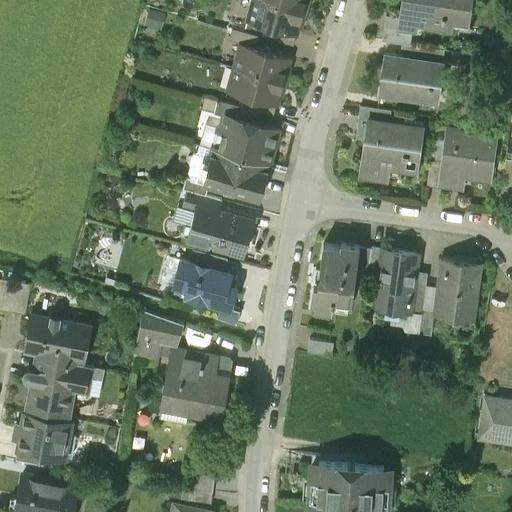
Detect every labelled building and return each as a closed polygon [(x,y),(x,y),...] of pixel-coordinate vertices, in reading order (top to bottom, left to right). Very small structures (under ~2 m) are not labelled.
[(305,9),(271,0),(252,0),(247,19),(273,26),(296,32),(301,16),(303,17),(305,9)] [(305,0),(271,0),(305,9),(307,2),(305,1),(305,0)] [(402,0),(400,16),(400,17),(414,19),(413,23),(452,29),(453,20),(469,23),(471,0),(402,0)] [(400,16),(386,14),(385,25),(412,29),(413,23),(414,19),(400,17),(400,16)] [(412,29),(385,25),(382,39),(410,43),(412,29)] [(296,32),(273,26),(270,38),(293,44),(296,32)] [(259,35),(232,27),(229,39),(240,42),(256,46),(259,35)] [(256,46),(240,42),(234,66),(285,80),(288,72),(285,71),(290,56),(256,46)] [(444,48),(412,43),(410,55),(443,60),(444,48)] [(410,55),(385,52),(380,92),(431,99),(434,80),(440,81),(443,60),(410,55)] [(285,80),(234,66),(227,89),(250,96),(277,103),(281,87),(283,88),(285,80)] [(277,103),(250,96),(247,107),(253,109),(273,115),(277,103)] [(247,107),(218,99),(214,113),(225,116),(226,114),(249,120),(253,109),(247,107)] [(391,109),(364,105),(362,119),(367,119),(368,117),(389,120),(391,109)] [(249,120),(226,114),(225,116),(222,128),(218,127),(212,148),(270,163),(274,146),(277,144),(280,135),(278,132),(279,129),(249,120)] [(389,120),(368,117),(367,119),(367,123),(365,139),(360,173),(384,176),(386,162),(417,167),(423,125),(389,120)] [(367,123),(357,121),(355,138),(365,139),(367,123)] [(205,123),(200,144),(212,148),(218,127),(205,123)] [(496,136),(446,129),(442,158),(439,182),(459,185),(461,172),(491,177),(496,136)] [(212,148),(200,144),(198,151),(195,153),(189,172),(191,176),(190,179),(209,184),(260,198),(270,163),(212,148)] [(442,158),(430,156),(427,180),(439,182),(442,158)] [(511,159),(505,159),(503,171),(511,172),(511,159)] [(511,172),(503,171),(501,183),(511,184),(511,172)] [(190,179),(187,178),(183,189),(186,190),(206,196),(209,184),(190,179)] [(511,184),(501,183),(500,195),(511,196),(511,184)] [(206,196),(186,190),(182,206),(194,209),(195,208),(217,214),(218,211),(219,211),(222,200),(206,196)] [(511,196),(500,195),(498,207),(511,208),(511,196)] [(217,214),(195,208),(194,209),(190,226),(186,225),(182,239),(197,243),(198,239),(215,244),(218,249),(223,246),(226,251),(231,248),(241,251),(243,245),(247,246),(252,227),(248,226),(250,220),(219,211),(218,211),(217,214)] [(340,246),(323,244),(313,310),(331,312),(333,299),(351,301),(355,272),(359,246),(340,243),(340,246)] [(383,246),(371,245),(371,247),(368,266),(380,268),(382,249),(383,246)] [(371,247),(359,246),(355,272),(367,273),(368,266),(371,247)] [(417,254),(382,249),(380,268),(375,305),(409,310),(414,277),(417,254)] [(227,259),(193,250),(190,262),(224,271),(227,259)] [(481,263),(441,257),(434,308),(433,313),(473,319),(481,263)] [(190,262),(181,259),(174,285),(175,286),(188,289),(186,296),(230,308),(236,287),(234,286),(227,285),(230,273),(224,271),(190,262)] [(237,275),(230,273),(227,285),(234,286),(237,275)] [(426,279),(414,277),(409,310),(421,311),(422,306),(426,279)] [(31,283),(6,279),(1,308),(25,313),(31,283)] [(188,289),(175,286),(173,292),(186,296),(188,289)] [(434,308),(422,306),(421,311),(419,330),(431,332),(433,313),(434,308)] [(181,322),(143,310),(137,337),(174,344),(181,322)] [(92,323),(31,312),(27,334),(33,335),(30,352),(45,355),(68,360),(83,362),(83,360),(85,360),(92,323)] [(334,342),(310,339),(308,351),(332,355),(334,342)] [(216,356),(172,348),(161,406),(220,417),(228,375),(213,372),(216,356)] [(68,360),(45,355),(43,367),(66,371),(68,360)] [(66,371),(43,367),(35,370),(33,368),(31,367),(29,366),(27,367),(25,368),(23,370),(23,372),(23,375),(24,376),(26,378),(30,379),(24,408),(70,417),(75,389),(89,391),(94,364),(83,362),(68,360),(66,371)] [(248,380),(237,378),(232,400),(243,403),(248,380)] [(511,399),(485,395),(480,435),(511,439),(511,399)] [(70,417),(24,408),(22,422),(20,422),(17,424),(16,433),(17,435),(19,436),(17,446),(45,451),(63,454),(67,433),(70,417)] [(75,435),(67,433),(63,454),(71,456),(75,435)] [(239,445),(218,442),(216,462),(236,465),(239,445)] [(370,449),(323,443),(322,460),(369,463),(370,449)] [(45,451),(17,446),(15,458),(43,463),(45,451)] [(322,460),(320,460),(320,466),(311,465),(309,502),(388,508),(391,473),(383,472),(384,464),(369,463),(322,460)] [(216,468),(193,465),(190,488),(191,488),(213,491),(216,468)] [(71,511),(77,481),(22,471),(18,492),(11,494),(9,504),(15,508),(15,511),(71,511)] [(213,491),(191,488),(189,499),(211,502),(213,491)] [(213,511),(214,511),(173,503),(171,511),(213,511)]
